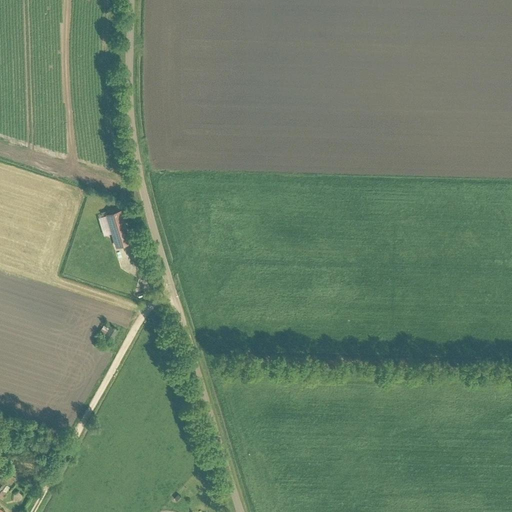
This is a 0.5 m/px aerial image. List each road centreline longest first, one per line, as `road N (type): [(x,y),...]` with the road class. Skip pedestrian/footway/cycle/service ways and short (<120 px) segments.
road 1 (unclassified): [(240,511),(139,178),(129,102),(130,0)]
road 2 (track): [(170,287),(149,303),(34,511)]
